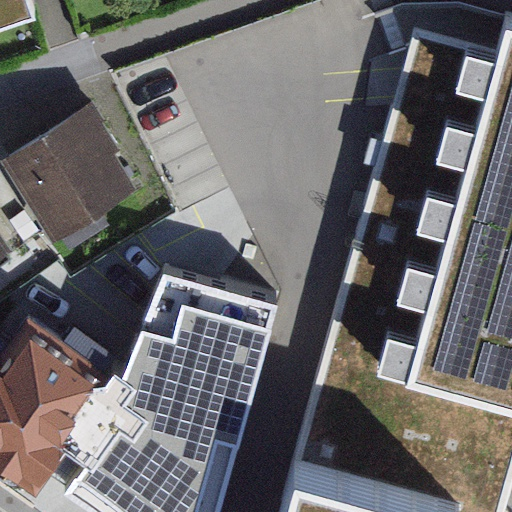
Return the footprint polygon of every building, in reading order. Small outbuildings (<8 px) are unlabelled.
[(0,0),(0,21),(63,0),(0,0)] [(406,58),(288,511),(511,511),(511,31),(510,32),(504,56),(413,33),(406,58)] [(138,139),(107,91),(14,152),(70,238),(155,183),(130,144),(138,139)] [(0,262),(28,244),(0,203),(0,262)] [(216,396),(265,301),(176,255),(128,346),(174,370),(172,373),(216,396)] [(127,366),(18,299),(0,328),(0,448),(55,482),(127,366)]
